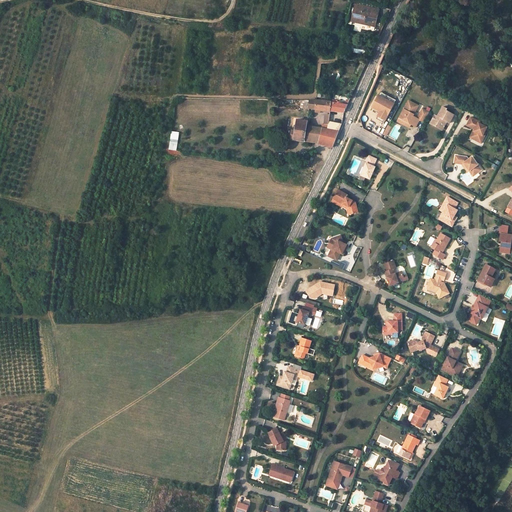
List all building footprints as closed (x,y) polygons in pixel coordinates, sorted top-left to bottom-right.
[(363,6),(353,4),(349,20),(351,21),(354,11),(361,13),(363,6)] [(354,11),(351,21),(374,26),(376,21),(373,20),(374,15),(371,15),(372,8),(363,6),(361,13),(354,11)] [(396,100),(380,91),(378,95),(394,103),(396,100)] [(394,103),(378,95),(371,108),(379,113),(376,118),(384,122),(394,103)] [(301,100),(300,108),(308,108),(307,121),(297,120),(295,131),(298,132),(296,140),(304,141),(304,140),(317,143),(321,128),(313,127),(315,109),(325,110),(329,111),(330,103),(315,100),(315,101),(310,100),(306,100),(301,100)] [(347,103),(336,101),(336,100),(332,100),(332,103),(330,103),(329,111),(343,112),(347,103)] [(418,106),(408,101),(399,118),(410,124),(415,127),(419,120),(423,122),(428,112),(422,109),(417,118),(412,116),(418,106)] [(446,109),(442,106),(437,116),(434,115),(430,123),(436,127),(437,124),(443,128),(445,124),(444,123),(445,121),(449,123),(453,114),(445,110),(446,109)] [(481,122),(470,117),(466,125),(474,129),(474,131),(475,132),(471,138),(481,143),(483,138),(482,135),(484,132),(487,127),(481,124),(481,122)] [(410,124),(399,118),(397,121),(409,127),(410,124)] [(341,123),(328,121),(327,125),(327,129),(338,131),(341,123)] [(327,125),(323,124),(322,124),(321,128),(317,143),(332,147),(338,131),(327,129),(327,125)] [(171,131),(170,150),(178,150),(179,131),(171,131)] [(377,158),(369,155),(361,174),(370,178),(375,166),(373,165),(377,158)] [(478,166),(471,157),(468,159),(466,157),(455,155),(454,163),(461,164),(464,168),(466,166),(469,171),(472,176),(479,171),(476,167),(478,166)] [(297,168),(296,180),(307,182),(309,169),(297,168)] [(340,205),(341,204),(342,202),(349,206),(351,212),(358,211),(355,201),(346,196),(347,194),(338,189),(331,200),(340,205)] [(453,209),(457,203),(446,198),(443,204),(446,206),(442,213),(438,220),(451,227),(454,222),(451,221),(453,216),(456,211),(453,209)] [(349,206),(342,202),(341,204),(347,208),(348,213),(351,212),(349,206)] [(450,238),(441,233),(437,239),(433,246),(432,248),(435,249),(433,253),(442,259),(445,254),(442,253),(450,238)] [(510,242),(511,235),(500,233),(499,241),(502,242),(501,245),(500,245),(499,252),(508,254),(509,247),(511,247),(511,243),(510,242)] [(345,244),(341,242),(342,241),(340,235),(331,238),(333,244),(334,245),(332,248),(331,248),(327,255),(336,259),(339,252),(342,254),(344,250),(343,249),(345,244)] [(384,271),(389,285),(404,280),(402,276),(402,273),(395,276),(394,273),(393,269),(395,268),(393,260),(383,264),(385,271),(384,271)] [(495,269),(486,264),(477,280),(487,285),(491,277),(495,269)] [(430,278),(428,286),(437,289),(436,291),(439,298),(449,293),(444,283),(439,281),(440,279),(443,280),(446,273),(437,270),(435,277),(436,277),(435,280),(430,278)] [(331,297),(334,284),(322,282),(322,284),(318,283),(305,291),(310,298),(314,298),(318,295),(317,294),(322,292),(327,293),(328,297),(331,297)] [(486,302),(488,299),(479,294),(477,298),(478,299),(476,303),(475,306),(473,310),(471,309),(468,316),(477,321),(481,314),(483,315),(489,304),(486,302)] [(313,310),(303,306),(299,318),(298,317),(296,322),(305,325),(309,313),(312,314),(313,310)] [(402,330),(401,314),(394,314),(395,321),(388,321),(388,327),(386,327),(383,327),(383,333),(384,334),(388,334),(388,333),(392,332),(398,332),(398,330),(402,330)] [(434,336),(425,332),(423,337),(422,339),(423,341),(417,343),(417,342),(414,340),(407,343),(411,352),(419,349),(420,350),(426,348),(427,352),(436,357),(439,349),(430,345),(434,336)] [(307,353),(311,341),(302,338),(299,346),(301,347),(300,351),(297,350),(295,354),(299,356),(299,357),(304,359),(306,353),(307,353)] [(459,352),(452,348),(441,369),(457,377),(461,367),(454,364),(455,361),(459,352)] [(391,359),(381,354),(374,356),(369,358),(362,355),(358,363),(372,370),(373,368),(383,365),(387,367),(391,359)] [(300,371),(301,370),(302,366),(294,363),(292,368),(299,370),(299,371),(300,371)] [(292,368),(288,366),(286,372),(285,372),(283,378),(282,380),(279,379),(277,385),(289,389),(293,379),(294,375),(297,376),(298,375),(299,375),(299,376),(312,380),(314,374),(301,370),(300,371),(299,371),(299,370),(292,368)] [(445,386),(448,379),(439,375),(436,382),(438,383),(436,386),(438,387),(434,394),(443,399),(448,387),(445,386)] [(273,417),(284,420),(287,412),(289,404),(291,401),(289,400),(281,397),(279,397),(277,402),(278,402),(276,409),(273,417)] [(426,419),(430,411),(419,406),(415,414),(413,418),(414,419),(414,420),(412,424),(420,428),(423,423),(422,422),(424,419),(426,419)] [(279,433),(277,428),(268,433),(271,437),(270,437),(273,443),(276,442),(277,444),(277,449),(285,450),(286,444),(283,444),(283,441),(281,437),(279,433)] [(419,440),(408,435),(401,449),(399,454),(409,459),(416,444),(417,445),(419,440)] [(352,455),(359,458),(361,451),(354,448),(352,455)] [(395,471),(398,465),(389,460),(386,466),(385,467),(384,468),(381,469),(380,472),(380,474),(378,479),(385,482),(384,483),(388,485),(391,479),(389,478),(390,476),(392,477),(396,479),(399,473),(395,471)] [(348,477),(352,467),(334,461),(328,479),(334,481),(335,479),(340,480),(342,475),(348,477)] [(276,465),(272,463),(268,473),(271,474),(273,474),(278,475),(278,477),(277,478),(291,482),(294,472),(284,469),(284,470),(282,469),(281,468),(276,466),(276,465)] [(337,489),(339,483),(334,481),(328,479),(326,486),(337,489)] [(382,498),(374,496),(371,506),(372,507),(370,511),(380,511),(381,510),(385,511),(387,505),(381,503),(382,498)] [(245,511),(248,505),(238,501),(234,511),(245,511)]
